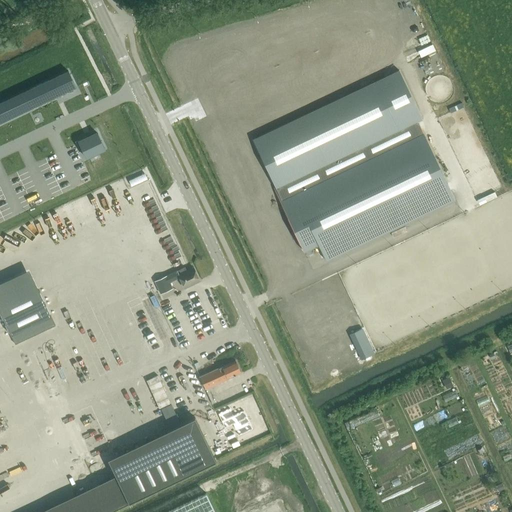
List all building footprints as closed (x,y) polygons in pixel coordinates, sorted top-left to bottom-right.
[(433,44),(418,51),(421,57),(436,50),(433,44)] [(339,99),(253,139),(274,183),(275,187),(274,188),(274,189),(275,188),(280,198),(281,200),(280,201),(281,204),(282,206),(304,251),(307,250),(311,248),(312,248),(318,244),(321,251),(323,254),(325,258),(326,261),(386,233),(388,232),(390,231),(455,200),(450,191),(449,187),(447,184),(447,183),(422,130),(420,127),(419,124),(418,122),(418,121),(422,119),(399,70),(390,74),(387,76),(384,77),(368,85),(365,87),(361,88),(345,96),(342,97),(339,99)] [(68,71),(48,80),(55,95),(75,86),(68,71)] [(48,80),(29,89),(36,105),(55,95),(48,80)] [(36,105),(29,89),(9,99),(16,114),(36,105)] [(9,99),(0,102),(0,121),(16,114),(9,99)] [(449,108),(451,113),(464,107),(462,102),(449,108)] [(78,142),(81,149),(85,157),(104,148),(97,133),(88,138),(78,142)] [(495,192),(484,197),(486,201),(497,196),(495,192)] [(44,217),(48,226),(53,224),(49,215),(44,217)] [(8,245),(17,242),(13,231),(3,235),(8,245)] [(177,271),(167,276),(155,281),(161,294),(173,289),(171,282),(180,278),(184,288),(200,281),(193,268),(179,274),(177,271)] [(55,326),(38,290),(0,307),(0,312),(11,335),(41,321),(45,330),(55,326)] [(143,291),(135,293),(137,300),(144,298),(143,291)] [(127,299),(118,302),(126,329),(136,326),(127,299)] [(146,336),(169,326),(165,317),(142,327),(146,336)] [(192,342),(186,327),(172,332),(170,326),(145,336),(148,344),(155,341),(161,354),(192,342)] [(374,353),(363,328),(354,332),(366,357),(369,356),(374,353)] [(365,358),(366,357),(354,332),(349,335),(361,360),(365,358)] [(155,342),(130,352),(133,361),(103,372),(107,380),(113,377),(116,384),(140,374),(137,367),(161,357),(155,342)] [(205,389),(241,372),(236,361),(200,377),(205,389)] [(185,370),(170,375),(179,402),(175,403),(179,414),(195,409),(185,380),(188,379),(185,370)] [(162,406),(156,389),(166,385),(161,373),(153,376),(154,380),(146,383),(149,390),(145,391),(148,400),(147,401),(151,410),(162,406)] [(442,393),(445,403),(457,398),(454,388),(442,393)] [(449,409),(452,414),(460,410),(458,405),(449,409)] [(215,461),(195,417),(167,431),(175,447),(115,475),(108,479),(121,506),(215,461)] [(0,511),(2,511),(33,501),(12,448),(0,452),(0,511)] [(215,511),(206,494),(167,511),(215,511)]
